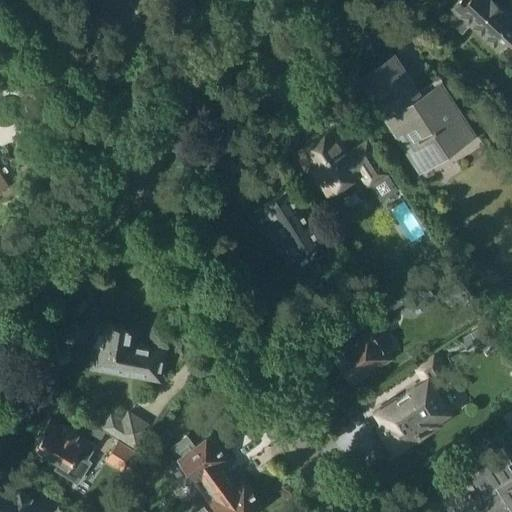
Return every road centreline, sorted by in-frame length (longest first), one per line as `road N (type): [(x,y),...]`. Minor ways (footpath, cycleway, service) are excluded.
road 1 (residential): [(324,511),(117,169)]
road 2 (residential): [(117,169),(284,0)]
road 3 (residential): [(0,362),(117,169)]
road 4 (residential): [(117,169),(7,0)]
